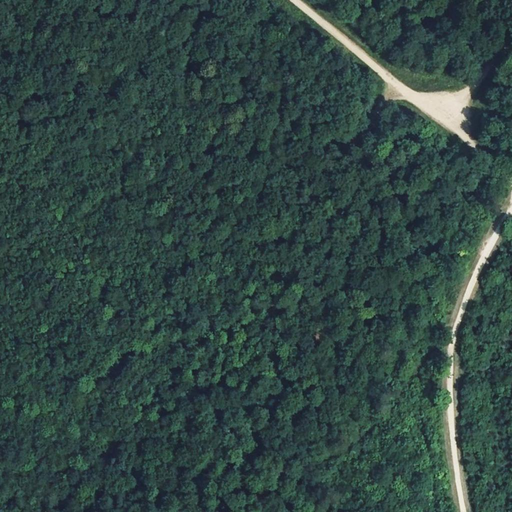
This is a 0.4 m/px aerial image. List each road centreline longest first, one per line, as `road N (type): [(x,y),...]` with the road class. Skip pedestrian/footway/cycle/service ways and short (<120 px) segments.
road 1 (track): [(464,511),(449,407),(452,340),(474,277),(511,211)]
road 2 (track): [(511,182),(294,0)]
